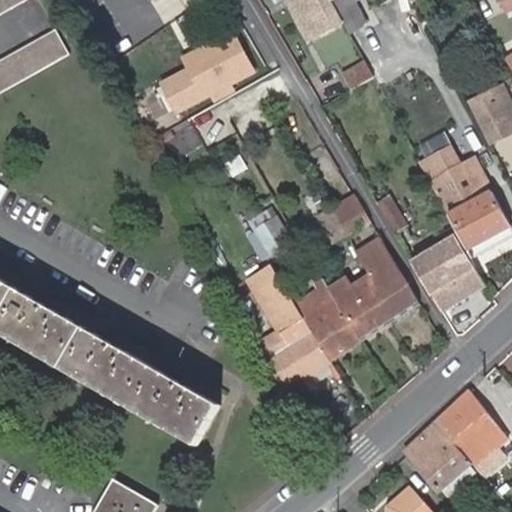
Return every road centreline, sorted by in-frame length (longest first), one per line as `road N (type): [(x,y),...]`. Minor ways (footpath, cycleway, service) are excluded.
road 1 (residential): [(469,361),(258,0)]
road 2 (residential): [(0,234),(205,351)]
road 3 (tertiary): [(469,361),(297,511)]
